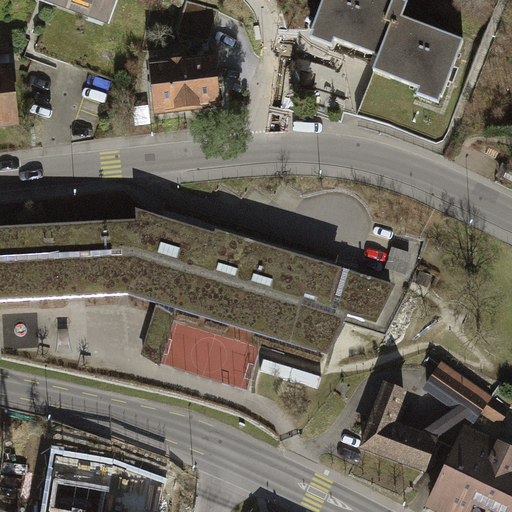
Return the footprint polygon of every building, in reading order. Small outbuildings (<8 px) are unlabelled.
[(137,0),(61,0),(131,25),(137,0)] [(424,4),(412,0),(341,0),(331,34),(401,58),(395,76),(460,99),(480,41),(420,18),(424,4)] [(228,53),(170,63),(180,115),(239,106),(228,53)] [(23,68),(0,69),(0,132),(35,128),(23,68)] [(392,287),(392,286),(219,233),(218,238),(141,215),(142,223),(0,230),(0,299),(130,292),(161,302),(177,307),(327,352),(345,318),(390,331),(409,293),(392,287)] [(177,307),(161,302),(160,305),(157,303),(142,355),(161,367),(177,315),(174,314),(177,307)] [(442,363),(432,383),(487,411),(497,390),(442,363)] [(408,400),(388,392),(364,454),(429,478),(441,448),(396,431),(408,400)] [(511,417),(511,407),(497,398),(486,414),(506,426),(511,417)] [(511,511),(511,448),(473,430),(436,507),(446,511),(511,511)] [(165,511),(170,482),(113,461),(55,450),(45,507),(44,511),(165,511)]
